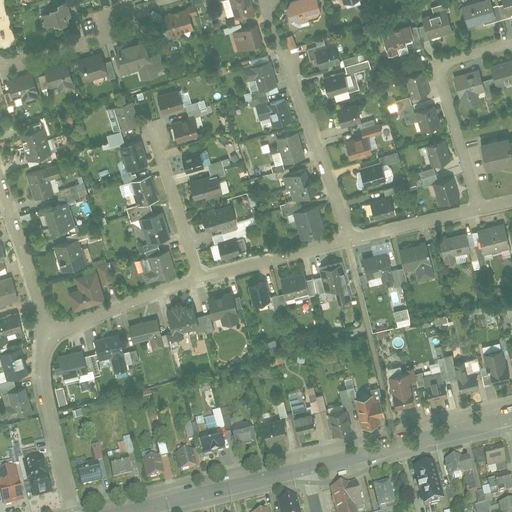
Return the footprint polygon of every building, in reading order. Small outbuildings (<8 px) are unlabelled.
[(74,4),(73,0),(60,0),(57,1),(58,5),(47,7),(48,11),(38,14),(41,25),(52,22),(52,26),(68,22),(67,17),(70,16),(68,6),(74,4)] [(253,12),(249,0),(228,0),(233,17),(253,12)] [(287,0),(285,4),(291,25),(309,20),(308,15),(320,11),(316,0),(287,0)] [(496,19),(490,0),(481,0),(463,5),(469,26),(496,19)] [(193,7),(157,16),(163,38),(193,30),(189,17),(196,15),(193,7)] [(449,11),(424,18),(430,39),(455,32),(449,11)] [(410,21),(381,30),(386,49),(416,40),(410,21)] [(261,42),(256,24),(233,30),(238,49),(261,42)] [(282,36),(286,48),(294,45),(290,33),(282,36)] [(339,61),(334,43),(338,42),(336,34),(321,39),(322,43),(308,47),(314,68),(339,61)] [(148,38),(116,47),(118,53),(115,54),(120,73),(137,69),(140,80),(162,74),(157,55),(153,56),(148,38)] [(100,50),(74,58),(82,82),(108,74),(100,50)] [(511,59),(511,58),(491,65),(498,87),(511,82),(511,59)] [(277,84),(270,59),(239,68),(243,80),(254,77),(258,90),(277,84)] [(345,71),(321,78),(326,95),(357,87),(353,71),(369,66),(367,59),(343,66),(345,71)] [(64,61),(42,68),(48,89),(56,86),(58,92),(73,87),(64,61)] [(429,92),(422,69),(402,76),(409,98),(429,92)] [(481,69),(455,76),(462,105),(481,100),(479,93),(487,91),(481,69)] [(30,71),(6,78),(13,99),(20,97),(22,104),(39,98),(30,71)] [(179,88),(159,95),(165,113),(185,106),(179,88)] [(291,118),(284,96),(254,105),(258,120),(269,117),(271,124),(291,118)] [(137,124),(130,102),(113,108),(120,130),(137,124)] [(359,120),(354,102),(333,108),(338,126),(359,120)] [(440,123),(433,104),(413,111),(411,104),(396,109),(399,117),(404,116),(406,123),(417,119),(420,129),(440,123)] [(108,106),(104,108),(110,129),(114,128),(108,106)] [(193,116),(172,123),(177,142),(199,135),(193,116)] [(19,133),(23,147),(50,139),(45,125),(19,133)] [(304,156),(297,130),(275,137),(282,162),(304,156)] [(365,134),(344,140),(349,157),(370,151),(365,134)] [(505,138),(479,145),(486,169),(511,162),(511,166),(511,140),(506,142),(505,138)] [(23,147),(27,161),(54,153),(50,139),(23,147)] [(450,159),(444,139),(424,145),(431,165),(450,159)] [(150,163),(142,140),(120,147),(128,170),(150,163)] [(201,151),(182,156),(187,172),(206,166),(201,151)] [(380,161),(358,168),(364,186),(386,179),(380,161)] [(47,167),(26,173),(33,198),(54,192),(47,167)] [(305,168),(282,174),(286,187),(288,187),(291,199),(315,192),(311,179),(308,180),(305,168)] [(419,185),(429,184),(427,169),(417,170),(419,185)] [(152,175),(130,181),(137,205),(159,199),(152,175)] [(459,195),(453,175),(431,181),(437,201),(459,195)] [(217,176),(190,183),(194,199),(221,192),(217,176)] [(388,196),(368,202),(374,220),(394,213),(388,196)] [(68,203),(38,211),(45,237),(75,229),(68,203)] [(326,231),(318,206),(294,213),(302,238),(326,231)] [(230,207),(204,213),(209,230),(234,224),(230,207)] [(170,237),(163,212),(142,219),(149,244),(170,237)] [(509,247),(503,222),(477,228),(483,254),(509,247)] [(464,232),(437,238),(443,262),(455,259),(454,254),(469,250),(464,232)] [(238,237),(220,244),(226,260),(243,254),(238,237)] [(81,239),(55,247),(62,271),(88,263),(81,239)] [(425,242),(397,249),(403,271),(414,268),(417,280),(433,276),(425,242)] [(387,251),(361,257),(366,278),(379,274),(381,283),(393,280),(387,251)] [(171,252),(151,257),(154,270),(145,273),(148,282),(177,274),(171,252)] [(352,299),(342,261),(318,268),(324,291),(334,289),(338,302),(352,299)] [(80,289),(70,292),(76,312),(112,301),(107,287),(115,284),(108,262),(99,265),(100,270),(77,278),(80,289)] [(308,293),(302,272),(279,277),(284,299),(308,293)] [(0,305),(17,300),(10,276),(0,279),(0,305)] [(265,280),(246,284),(251,305),(270,300),(265,280)] [(239,321),(232,290),(206,296),(211,318),(220,316),(222,324),(239,321)] [(197,325),(192,303),(164,310),(171,338),(182,335),(181,330),(197,325)] [(390,310),(393,326),(407,324),(404,307),(390,310)] [(20,330),(15,312),(0,316),(0,343),(6,342),(4,335),(20,330)] [(156,317),(126,324),(131,343),(149,338),(152,350),(163,347),(156,317)] [(127,369),(118,333),(91,339),(96,360),(108,357),(112,373),(127,369)] [(28,373),(20,348),(0,353),(0,362),(5,379),(28,373)] [(509,380),(501,348),(482,353),(490,385),(509,380)] [(87,373),(81,350),(56,356),(62,379),(87,373)] [(421,375),(427,401),(446,397),(443,382),(456,379),(453,363),(451,355),(436,358),(439,371),(421,375)] [(459,392),(477,388),(474,371),(465,373),(463,361),(453,363),(456,379),(459,392)] [(415,379),(412,366),(402,369),(403,372),(388,376),(395,409),(413,405),(408,380),(415,379)] [(81,389),(90,388),(89,381),(80,382),(81,389)] [(65,386),(57,388),(60,405),(68,404),(65,386)] [(31,412),(24,387),(7,392),(10,405),(3,407),(6,418),(31,412)] [(341,408),(328,411),(333,435),(349,431),(345,410),(355,408),(353,399),(351,388),(338,391),(341,408)] [(355,408),(360,428),(379,423),(377,417),(383,416),(379,398),(372,399),(371,394),(353,399),(355,408)] [(282,401),(274,402),(275,416),(283,415),(282,401)] [(296,433),(314,430),(310,410),(292,414),(296,433)] [(285,436),(280,418),(260,423),(265,441),(285,436)] [(254,444),(249,424),(229,429),(234,449),(254,444)] [(224,451),(219,431),(196,436),(201,456),(224,451)] [(162,457),(169,456),(168,442),(160,443),(162,457)] [(505,464),(500,445),(481,450),(486,469),(505,464)] [(195,467),(191,451),(174,455),(178,472),(195,467)] [(131,474),(126,456),(107,461),(111,479),(131,474)] [(467,456),(443,462),(448,481),(472,475),(467,456)] [(51,494),(43,457),(23,462),(31,499),(51,494)] [(163,475),(159,458),(140,462),(144,480),(163,475)] [(101,481),(96,463),(75,469),(80,486),(101,481)] [(441,499),(431,466),(415,470),(424,504),(441,499)] [(22,502),(15,468),(0,470),(0,502),(1,507),(22,502)] [(511,491),(506,472),(491,477),(497,495),(511,491)] [(355,482),(329,489),(334,511),(355,511),(355,508),(361,506),(355,482)] [(388,482),(373,486),(378,509),(393,506),(388,482)] [(300,511),(298,499),(281,503),(283,511),(300,511)] [(511,511),(511,501),(496,506),(498,511),(511,511)]
